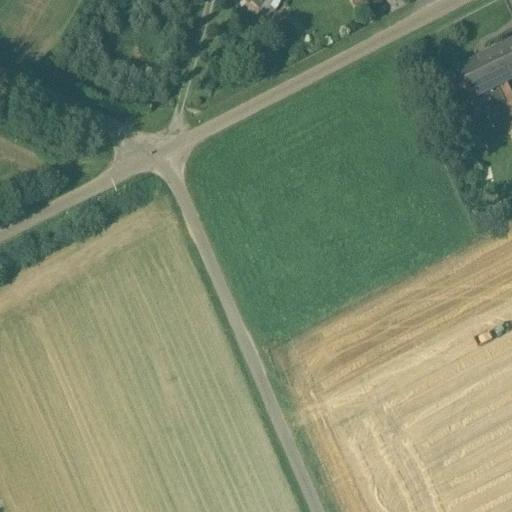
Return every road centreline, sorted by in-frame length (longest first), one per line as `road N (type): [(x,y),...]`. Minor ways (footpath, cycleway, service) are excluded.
road 1 (unclassified): [(162,157),(315,511)]
road 2 (unclassified): [(462,0),(162,157)]
road 3 (unclassified): [(162,157),(0,240)]
road 4 (unclassified): [(0,80),(162,157)]
